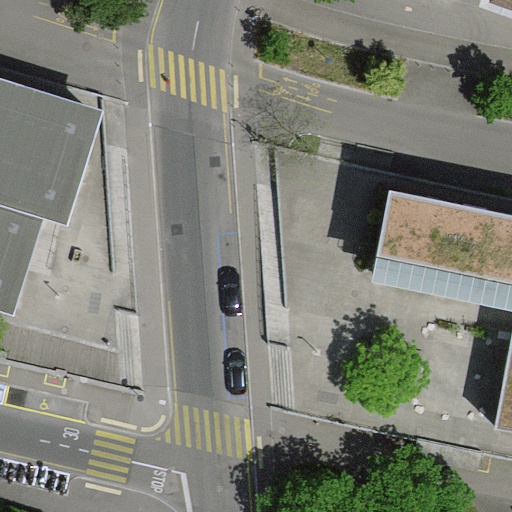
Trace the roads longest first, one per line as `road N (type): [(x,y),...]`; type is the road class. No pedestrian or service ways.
road 1 (residential): [(224,484),(192,79),(205,0)]
road 2 (residential): [(0,428),(224,484)]
